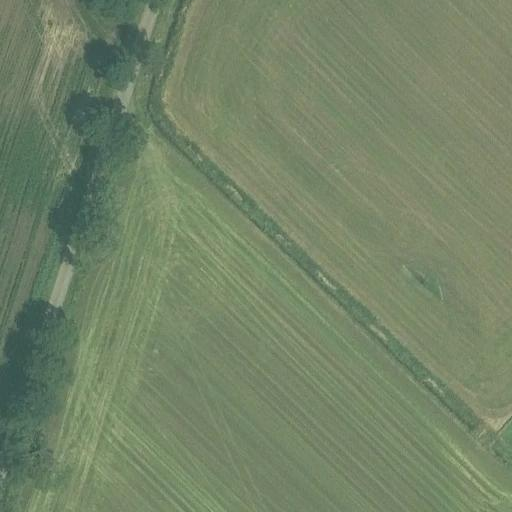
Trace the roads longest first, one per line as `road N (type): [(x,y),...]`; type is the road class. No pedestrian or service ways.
road 1 (unclassified): [(0,479),(160,0)]
road 2 (track): [(142,44),(113,54),(89,82),(77,76),(28,0)]
